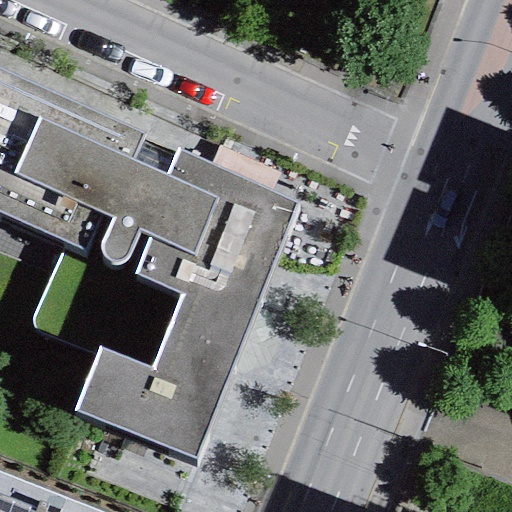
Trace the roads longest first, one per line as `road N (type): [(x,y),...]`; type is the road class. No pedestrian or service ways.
road 1 (residential): [(56,0),(444,161)]
road 2 (secondary): [(444,161),(308,511)]
road 3 (secondary): [(509,0),(444,161)]
